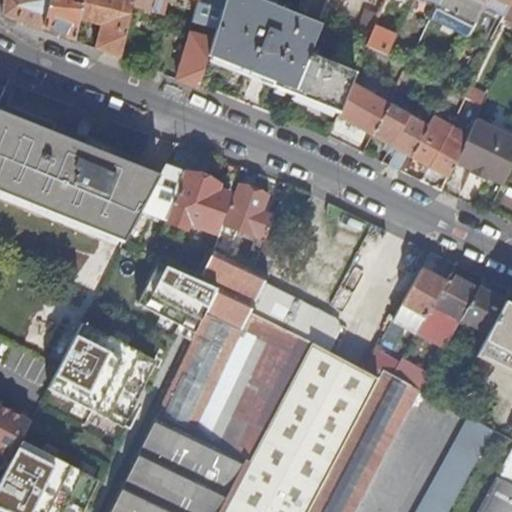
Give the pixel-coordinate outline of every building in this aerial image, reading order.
[(25,22),(42,28),(49,0),(5,0),(4,14),(25,22)] [(49,0),(42,28),(73,40),(78,19),(82,0),(49,0)] [(132,9),(134,0),(82,0),(78,19),(100,24),(95,48),(121,58),(127,31),(132,9)] [(166,0),(134,0),(132,9),(162,16),(166,0)] [(209,0),(197,0),(192,22),(217,28),(222,13),(207,9),(209,0)] [(225,0),(209,0),(207,9),(222,13),(225,0)] [(271,86),(339,114),(351,83),(355,73),(310,55),(320,25),(257,0),(225,0),(222,13),(217,28),(213,40),(209,55),(227,63),(273,81),(271,86)] [(391,3),(407,10),(411,0),(385,0),(382,7),(388,10),(391,3)] [(439,0),(437,5),(431,18),(468,37),(484,5),(486,0),(439,0)] [(509,0),(486,0),(484,5),(503,14),(509,0)] [(511,0),(509,0),(503,14),(502,16),(511,21),(511,0)] [(341,8),(329,4),(324,21),(336,25),(341,8)] [(375,25),(379,15),(367,10),(357,33),(370,38),(375,25)] [(396,34),(375,25),(370,38),(367,45),(387,54),(396,34)] [(121,58),(134,63),(140,34),(127,31),(121,58)] [(199,88),(209,55),(213,40),(191,33),(178,80),(199,88)] [(169,47),(155,43),(149,69),(162,74),(169,47)] [(338,115),(373,135),(389,104),(351,83),(339,114),(338,115)] [(487,95),(468,86),(463,96),(465,97),(482,106),(487,95)] [(389,104),(373,135),(392,145),(411,110),(404,106),(402,111),(389,104)] [(0,191),(8,195),(39,127),(0,110),(0,191)] [(410,156),(429,126),(417,120),(419,115),(411,110),(392,145),(397,148),(388,165),(393,167),(401,171),(410,156)] [(410,156),(429,167),(450,132),(452,126),(433,115),(429,126),(410,156)] [(39,127),(8,195),(30,203),(68,127),(56,122),(51,132),(39,127)] [(511,165),(511,141),(474,122),(468,135),(454,163),(470,170),(469,174),(484,181),(485,178),(502,186),(511,165)] [(468,135),(452,126),(450,132),(429,167),(447,177),(454,163),(468,135)] [(30,203),(79,223),(101,235),(111,241),(122,247),(141,211),(160,175),(144,169),(128,162),(131,153),(68,127),(30,203)] [(186,172),(186,173),(165,165),(160,175),(141,211),(168,221),(168,222),(187,230),(190,223),(215,233),(228,194),(217,190),(219,184),(186,172)] [(272,221),(274,215),(264,211),(269,197),(237,185),(223,224),(265,240),(272,221)] [(346,325),(263,283),(250,311),(331,353),(377,376),(378,376),(382,369),(368,361),(375,349),(392,318),(400,303),(420,267),(429,251),(330,204),(314,242),(370,269),(366,278),(370,281),(346,325)] [(265,240),(278,246),(285,226),(272,221),(265,240)] [(267,274),(278,246),(265,240),(255,268),(267,274)] [(192,435),(250,311),(263,283),(267,274),(255,268),(214,249),(199,281),(216,289),(208,307),(110,511),(220,511),(239,475),(262,486),(270,472),(247,459),(246,461),(192,435)] [(110,511),(208,307),(112,265),(18,465),(11,461),(0,482),(0,511),(110,511)] [(424,316),(444,281),(420,267),(400,303),(424,316)] [(415,331),(444,346),(459,318),(476,287),(449,272),(444,281),(424,316),(415,331)] [(487,332),(503,301),(476,287),(459,318),(487,332)] [(487,332),(477,351),(511,367),(511,304),(503,300),(503,301),(487,332)] [(415,331),(424,316),(400,303),(392,318),(415,331)] [(391,373),(398,362),(375,349),(368,361),(382,369),(391,373)] [(262,486),(307,509),(377,376),(331,353),(270,472),(262,486)] [(419,389),(428,373),(400,358),(398,362),(391,373),(419,389)] [(355,511),(419,389),(391,373),(382,369),(378,376),(308,509),(306,511),(355,511)] [(0,451),(13,458),(32,421),(0,404),(0,451)] [(447,511),(493,429),(467,416),(414,511),(447,511)] [(511,511),(511,446),(476,511),(511,511)] [(249,511),(250,511),(262,486),(239,475),(220,511),(249,511)] [(306,511),(308,509),(307,509),(262,486),(250,511),(252,511),(306,511)]
